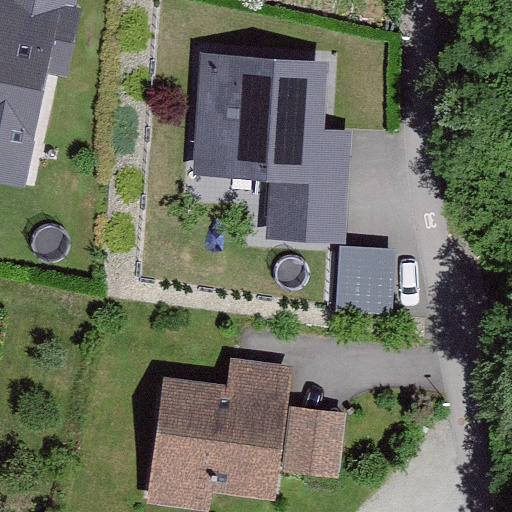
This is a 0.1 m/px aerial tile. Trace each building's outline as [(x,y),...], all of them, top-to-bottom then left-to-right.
[(43,47),(63,52),(71,15),(72,6),(73,0),(0,0),(0,170),(16,174),(43,47)] [(277,231),(337,234),(343,132),(316,131),(319,68),(210,61),(203,165),(281,170),(277,231)] [(390,257),(344,254),(341,306),(388,309),(390,257)] [(268,486),(284,370),(238,364),(234,396),(170,388),(159,472),(268,486)] [(297,411),(290,471),(340,477),(348,417),(297,411)]
